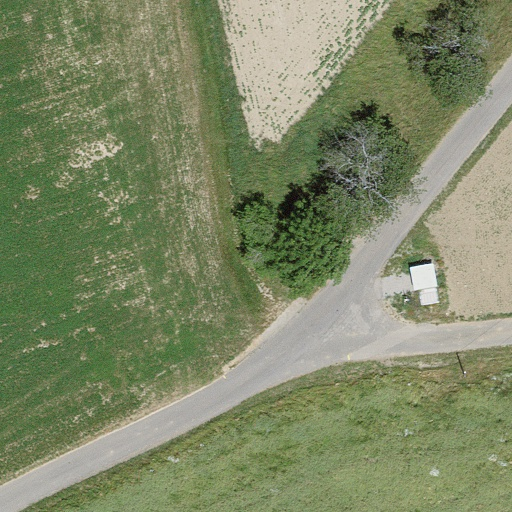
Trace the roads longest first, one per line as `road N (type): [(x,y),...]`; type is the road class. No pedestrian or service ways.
road 1 (track): [(0,508),(233,392),(289,354),(511,80)]
road 2 (track): [(289,354),(511,328)]
